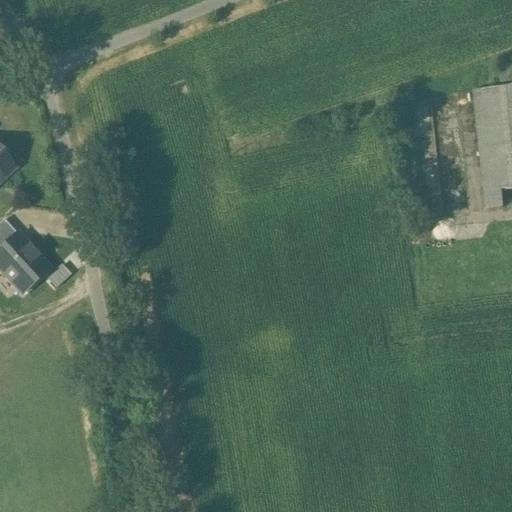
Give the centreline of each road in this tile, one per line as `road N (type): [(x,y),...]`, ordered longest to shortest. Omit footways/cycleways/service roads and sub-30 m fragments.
road 1 (unclassified): [(40,77),(60,135),(132,511)]
road 2 (unclassified): [(40,77),(227,0)]
